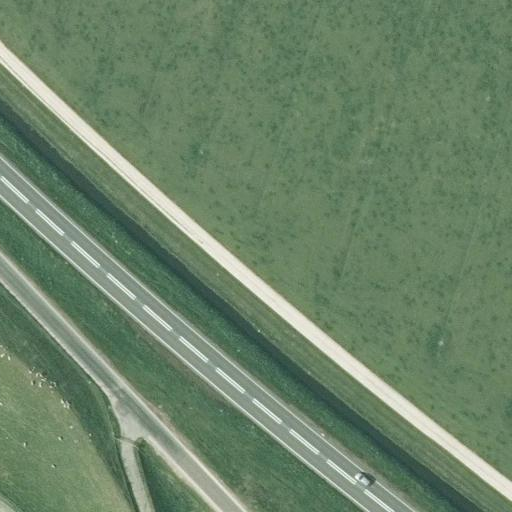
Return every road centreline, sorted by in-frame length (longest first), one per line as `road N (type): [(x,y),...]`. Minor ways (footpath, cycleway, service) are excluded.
road 1 (unclassified): [(0,54),(226,261),(511,492)]
road 2 (trunk): [(394,511),(256,407),(0,179)]
road 3 (unclassified): [(141,417),(0,267)]
road 4 (unclassified): [(232,511),(141,417)]
